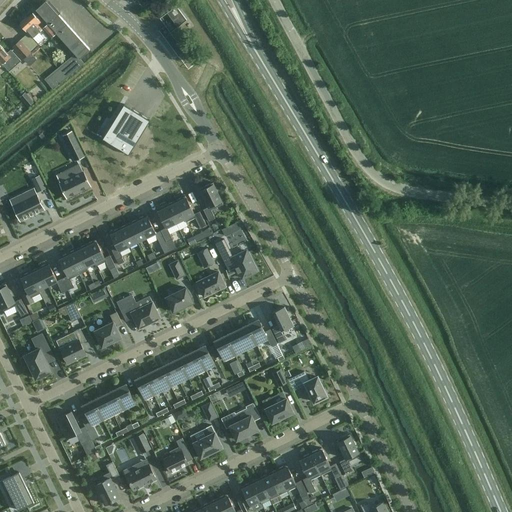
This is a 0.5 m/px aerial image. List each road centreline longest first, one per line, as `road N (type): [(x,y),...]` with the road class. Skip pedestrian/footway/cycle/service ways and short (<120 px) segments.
road 1 (secondary): [(500,511),(436,363),(225,0)]
road 2 (unclassified): [(511,204),(382,181),(352,147),(273,0)]
road 3 (residential): [(27,403),(288,277)]
road 4 (residential): [(131,511),(358,402)]
road 5 (residential): [(219,151),(0,259)]
road 6 (residential): [(219,151),(152,44),(109,0)]
road 7 (residential): [(288,277),(219,151)]
road 8 (residential): [(358,402),(288,277)]
road 9 (residential): [(409,511),(358,402)]
road 10 (residential): [(80,511),(27,403)]
